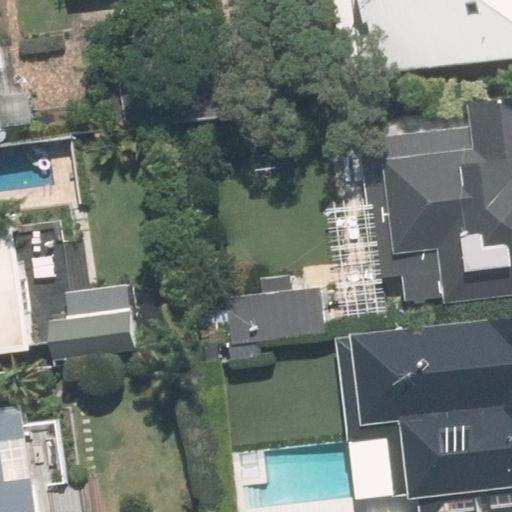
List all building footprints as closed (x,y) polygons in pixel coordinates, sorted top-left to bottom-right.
[(511,0),(364,0),(372,72),(511,55),(511,0)] [(511,293),(511,92),(480,96),(482,121),(378,132),(392,273),(410,272),(413,298),(453,294),(454,299),(511,293)] [(0,353),(45,348),(28,215),(0,218),(0,353)] [(143,345),(135,281),(71,288),(74,315),(57,317),(61,354),(143,345)] [(330,329),(325,284),(229,295),(235,340),(330,329)] [(511,511),(511,312),(341,332),(353,439),(395,435),(402,495),(422,492),(424,511),(511,511)] [(0,511),(49,511),(35,399),(0,402),(0,511)]
